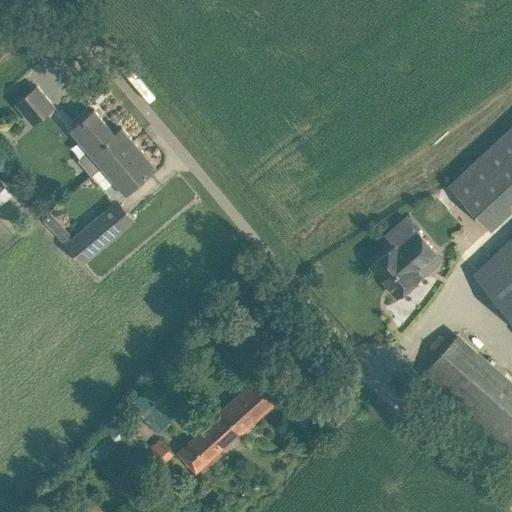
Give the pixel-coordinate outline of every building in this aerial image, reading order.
[(16,102),(33,122),(55,104),(38,84),(16,102)] [(73,125),(106,164),(134,140),(122,125),(114,131),(94,107),(73,125)] [(490,226),(491,227),(511,207),(511,125),(450,184),(480,215),(490,226)] [(106,164),(128,189),(156,166),(134,140),(106,164)] [(117,198),(65,242),(83,262),(134,218),(117,198)] [(490,226),(480,215),(468,226),(479,237),(490,226)] [(371,264),(398,294),(422,273),(417,267),(437,250),(417,228),(398,245),(395,243),(371,264)] [(511,236),(475,271),(511,310),(511,236)] [(237,311),(214,333),(222,342),(246,320),(237,311)] [(261,336),(238,358),(247,368),(270,346),(261,336)] [(511,454),(511,385),(455,336),(421,375),(511,454)] [(158,430),(186,401),(158,375),(130,403),(158,430)] [(210,419),(211,421),(180,450),(196,468),(241,428),(243,430),(277,399),(257,376),(210,419)] [(280,405),(298,425),(314,411),(295,391),(280,405)] [(113,480),(126,494),(174,452),(161,437),(113,480)]
